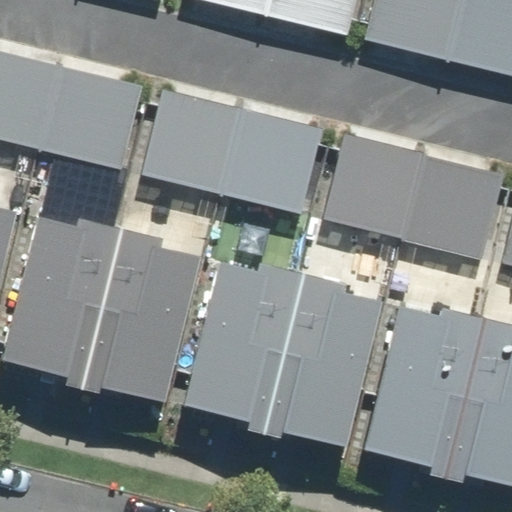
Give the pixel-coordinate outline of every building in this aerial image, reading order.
[(212,0),(264,12),(267,0),(212,0)] [(353,0),(267,0),(264,12),(345,32),(353,0)] [(372,0),(364,35),(446,55),(460,0),(372,0)] [(511,0),(460,0),(446,55),(511,71),(511,0)] [(0,137),(41,147),(62,62),(0,46),(0,137)] [(140,80),(62,62),(41,147),(119,166),(140,80)] [(139,171),(221,191),(243,105),(159,85),(139,171)] [(321,124),(243,105),(221,191),(300,210),(321,124)] [(321,218),(402,237),(421,151),(342,132),(321,218)] [(503,171),(421,151),(402,237),(483,256),(503,171)] [(0,261),(14,204),(0,200),(0,261)] [(60,378),(76,381),(116,221),(74,212),(73,219),(34,210),(0,354),(0,355),(62,370),(60,378)] [(511,219),(502,261),(511,263),(511,219)] [(159,231),(116,221),(76,381),(95,386),(97,381),(162,396),(196,250),(156,240),(159,231)] [(242,424),(258,428),(297,267),(256,258),(254,265),(216,256),(182,399),(245,414),(242,424)] [(340,277),(297,267),(258,428),(277,432),(279,425),(344,440),(378,296),(338,286),(340,277)] [(423,466),(441,470),(480,310),(437,300),(435,308),(396,299),(362,443),(424,458),(423,466)] [(511,317),(480,310),(441,470),(458,474),(459,467),(511,479),(511,317)]
